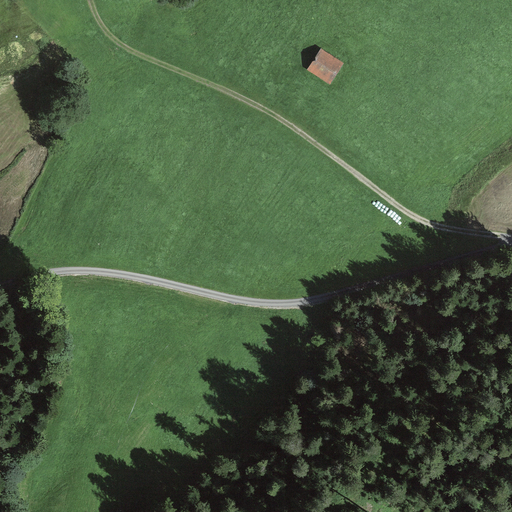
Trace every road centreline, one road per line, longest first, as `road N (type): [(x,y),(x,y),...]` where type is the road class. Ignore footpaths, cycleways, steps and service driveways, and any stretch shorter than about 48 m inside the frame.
road 1 (track): [(0,283),(58,267),(233,300),(298,302),(511,244)]
road 2 (track): [(91,0),(116,42),(272,114),(405,211),(436,226),(511,239)]
